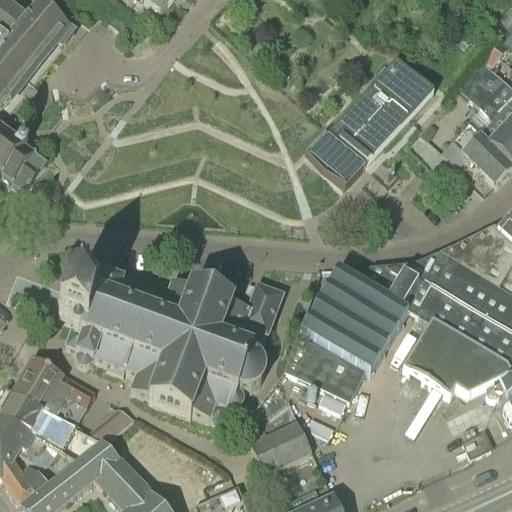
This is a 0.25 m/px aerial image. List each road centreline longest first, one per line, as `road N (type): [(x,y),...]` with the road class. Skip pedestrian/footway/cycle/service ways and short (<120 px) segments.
road 1 (residential): [(511,197),(433,245),(367,260),(77,239),(42,244)]
road 2 (residential): [(79,69),(146,65),(213,0)]
